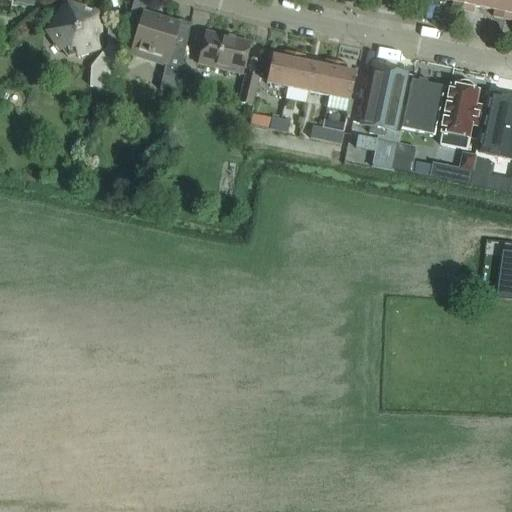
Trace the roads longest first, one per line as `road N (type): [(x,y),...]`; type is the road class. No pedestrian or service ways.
road 1 (residential): [(221,0),(378,36)]
road 2 (residential): [(378,36),(511,63)]
